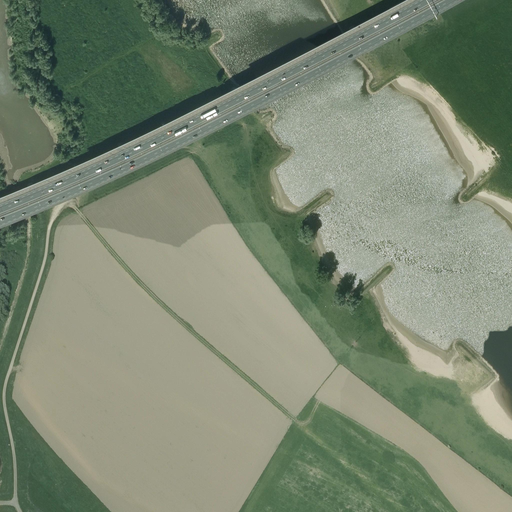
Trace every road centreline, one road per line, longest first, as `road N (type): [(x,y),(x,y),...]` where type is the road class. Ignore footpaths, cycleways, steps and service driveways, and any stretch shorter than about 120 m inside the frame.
road 1 (trunk): [(0,220),(444,0)]
road 2 (trunk): [(422,0),(0,208)]
road 3 (track): [(297,422),(180,322),(75,207),(66,204),(52,220)]
